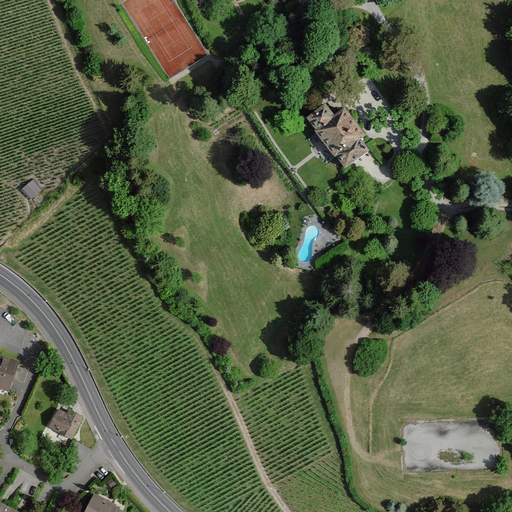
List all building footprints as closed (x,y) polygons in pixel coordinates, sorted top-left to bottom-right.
[(368,136),(349,107),(337,115),(329,103),(309,116),(345,170),(373,151),(364,138),(368,136)] [(44,191),(35,180),(22,190),(32,201),(44,191)] [(0,355),(0,390),(10,394),(21,362),(0,355)] [(58,411),(49,429),(72,442),(84,419),(69,411),(66,415),(58,411)] [(130,511),(92,493),(82,511),(130,511)] [(14,511),(0,503),(0,511),(14,511)]
